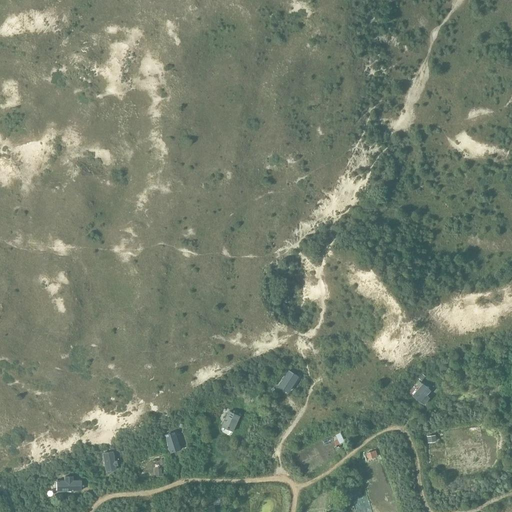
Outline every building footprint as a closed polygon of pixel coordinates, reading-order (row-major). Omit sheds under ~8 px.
[(295,388),(302,378),(297,374),(292,380),(286,376),(279,386),(286,391),(290,392),(293,387),(295,388)] [(427,396),(431,391),(419,382),(416,385),(419,388),(412,396),(424,406),(430,399),(427,396)] [(221,428),(233,433),(240,416),(229,412),(221,428)] [(165,435),(170,454),(181,450),(175,432),(165,435)] [(112,452),(102,454),(105,472),(115,470),(112,452)] [(55,481),(55,492),(80,491),(80,481),(73,481),(72,481),(72,477),(63,478),(63,481),(55,481)]
